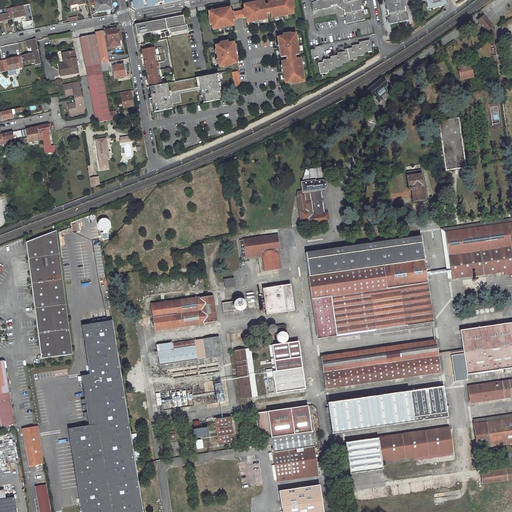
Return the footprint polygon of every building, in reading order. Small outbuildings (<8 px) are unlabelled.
[(110,0),(99,0),(95,1),(97,11),(112,7),(110,0)] [(131,7),(135,10),(154,6),(153,4),(162,2),(163,4),(184,0),(131,0),(133,3),(130,3),(131,7)] [(264,1),(244,5),(245,9),(243,10),(243,11),(244,17),(245,18),(246,18),(247,23),(267,19),(266,14),(270,13),(271,18),(293,14),(292,8),(294,8),(291,0),(267,0),(268,4),(265,5),(264,1)] [(311,0),(313,0),(313,2),(312,2),(313,9),(337,4),(337,6),(343,9),(344,9),(347,23),(354,21),(354,18),(355,18),(356,21),(365,19),(360,0),(311,0)] [(383,0),(388,22),(395,20),(394,18),(396,18),(396,20),(403,19),(399,0),(383,0)] [(425,0),(426,4),(429,3),(431,10),(444,6),(443,3),(445,3),(444,0),(425,0)] [(30,4),(11,8),(13,14),(15,13),(16,18),(26,16),(27,22),(34,21),(30,4)] [(0,21),(14,19),(13,14),(11,8),(7,8),(8,14),(0,15),(0,21)] [(214,30),(233,26),(232,21),(234,20),(234,19),(233,13),(233,12),(231,12),(230,8),(210,12),(211,16),(210,16),(211,25),(213,24),(214,30)] [(243,11),(233,13),(234,19),(244,17),(243,11)] [(484,17),(478,21),(486,32),(492,27),(484,17)] [(134,25),(136,35),(171,28),(172,31),(169,31),(170,34),(187,31),(186,26),(184,26),(183,22),(183,18),(170,21),(169,18),(134,25)] [(117,28),(106,30),(108,41),(109,47),(120,45),(119,40),(121,39),(120,34),(118,34),(117,28)] [(107,62),(108,62),(105,42),(103,31),(95,32),(100,63),(107,62)] [(300,54),(296,33),(292,34),(291,33),(283,35),(283,37),(278,38),(282,58),(287,56),(288,60),(283,61),(287,83),(293,82),(293,84),(306,81),(301,58),(296,58),(296,55),(300,54)] [(101,74),(94,34),(80,37),(87,76),(101,74)] [(34,54),(22,57),(23,63),(35,60),(37,66),(41,64),(36,39),(26,41),(27,47),(33,46),(34,54)] [(353,47),(345,49),(346,51),(338,53),(338,55),(331,56),(331,58),(324,60),(324,62),(319,63),(321,74),(325,73),(325,71),(329,70),(332,70),(332,68),(336,67),(339,66),(339,64),(343,63),(347,62),(346,60),(350,59),(354,58),(354,56),(357,56),(361,55),(361,52),(364,52),(368,51),(368,49),(372,48),(370,39),(359,42),(360,44),(353,45),(353,47)] [(494,41),(489,42),(494,75),(498,74),(494,41)] [(237,63),(233,43),(227,44),(227,42),(219,43),(219,45),(215,46),(219,67),(223,66),(223,67),(232,65),(232,64),(237,63)] [(148,80),(149,87),(161,84),(160,78),(160,77),(156,55),(155,55),(154,48),(142,51),(143,58),(144,58),(145,65),(147,65),(148,65),(149,65),(149,68),(150,68),(150,70),(149,70),(149,69),(146,69),(145,69),(146,73),(147,73),(148,79),(148,80)] [(66,59),(65,60),(66,63),(60,64),(62,76),(79,72),(75,51),(65,53),(66,59)] [(10,71),(9,65),(18,64),(19,69),(24,68),(23,63),(22,57),(3,61),(5,72),(10,71)] [(35,60),(23,63),(24,68),(37,66),(35,60)] [(123,64),(113,66),(114,72),(112,73),(113,75),(114,74),(115,79),(126,77),(123,64)] [(470,65),(458,67),(460,80),(473,78),(470,65)] [(231,72),(234,87),(240,86),(237,71),(231,72)] [(103,75),(90,77),(98,123),(111,120),(110,116),(106,95),(103,75)] [(201,104),(220,101),(216,75),(197,78),(201,104)] [(90,77),(88,77),(96,123),(98,123),(90,77)] [(381,78),(367,89),(373,96),(374,96),(378,101),(382,98),(379,95),(384,91),(382,88),(386,85),(381,78)] [(480,82),(472,83),(474,91),(482,90),(480,82)] [(69,88),(65,88),(67,97),(74,95),(76,104),(68,105),(70,114),(74,113),(75,115),(85,113),(79,84),(69,86),(69,88)] [(158,88),(148,90),(152,109),(157,108),(158,112),(165,110),(164,105),(169,104),(168,97),(167,97),(166,91),(162,92),(161,88),(158,89),(158,88)] [(130,91),(120,93),(123,109),(133,107),(130,91)] [(181,107),(194,105),(192,97),(188,98),(188,100),(180,102),(181,107)] [(22,107),(2,112),(4,120),(14,118),(13,114),(16,113),(16,112),(23,110),(22,107)] [(458,118),(439,121),(446,171),(466,168),(458,118)] [(50,125),(37,127),(38,133),(42,132),(43,140),(44,144),(44,146),(44,148),(45,152),(45,154),(56,152),(55,146),(50,147),(48,131),(52,130),(50,125)] [(37,127),(26,129),(27,136),(27,138),(28,143),(43,140),(42,132),(38,133),(37,127)] [(76,128),(69,129),(70,137),(77,135),(76,128)] [(13,132),(2,134),(3,141),(4,141),(5,148),(11,146),(9,139),(14,138),(13,132)] [(105,139),(96,140),(100,170),(108,169),(107,159),(108,159),(105,139)] [(318,223),(318,222),(326,221),(328,218),(327,212),(324,212),(320,189),(324,189),(327,185),(327,182),(324,180),(316,181),(316,180),(311,181),(311,179),(319,178),(317,168),(306,169),(302,182),(308,181),(308,182),(302,182),(303,191),(298,192),(298,196),(302,225),(311,223),(311,224),(318,223)] [(420,169),(406,171),(409,190),(411,190),(412,201),(424,199),(420,169)] [(511,218),(440,229),(447,279),(452,278),(445,232),(511,222),(511,218)] [(511,222),(445,232),(452,278),(473,275),(505,271),(505,275),(511,274),(511,322),(460,330),(467,374),(511,367),(511,379),(468,386),(471,402),(511,395),(511,417),(474,423),(477,447),(511,441),(511,222)] [(73,355),(55,232),(26,243),(42,359),(73,355)] [(279,234),(240,240),(243,259),(258,257),(260,272),(280,269),(277,249),(280,249),(279,234)] [(421,236),(306,253),(319,337),(377,329),(377,333),(433,325),(421,236)] [(234,278),(224,280),(226,288),(235,287),(234,278)] [(263,288),(265,303),(261,303),(262,308),(262,309),(261,309),(261,310),(262,311),(262,312),(263,312),(265,311),(265,310),(266,310),(267,314),(294,310),(290,284),(263,288)] [(213,295),(151,304),(155,330),(216,321),(213,295)] [(246,306),(246,304),(245,303),(244,301),(243,300),(241,299),(239,299),(238,300),(236,301),(234,302),(223,304),(224,311),(235,310),(236,311),(237,312),(239,312),(242,312),(243,311),(245,309),(246,307),(246,306)] [(67,430),(80,511),(143,511),(139,481),(136,463),(134,451),(133,446),(131,434),(113,321),(82,326),(89,376),(84,376),(80,377),(88,426),(67,430)] [(270,326),(268,328),(268,329),(268,330),(268,331),(269,333),(270,334),(272,335),(273,335),(274,335),(276,334),(277,333),(277,332),(278,331),(278,330),(277,327),(276,326),(275,325),(274,325),(271,325),(270,326)] [(219,337),(205,339),(207,357),(222,355),(219,337)] [(205,339),(195,340),(198,358),(207,357),(205,339)] [(158,343),(160,364),(198,358),(195,340),(174,343),(174,341),(158,343)] [(436,340),(321,356),(326,387),(441,371),(436,340)] [(299,341),(272,345),(276,371),(266,372),(270,393),(306,388),(299,341)] [(245,348),(235,350),(242,398),(252,397),(245,348)] [(0,427),(13,425),(4,368),(3,361),(0,361),(0,427)] [(195,375),(212,372),(210,363),(191,366),(192,373),(194,372),(195,375)] [(191,386),(162,391),(164,410),(194,405),(191,386)] [(444,386),(328,402),(333,433),(448,416),(444,386)] [(216,394),(207,395),(208,403),(217,401),(216,394)] [(318,474),(314,446),(315,446),(313,431),(312,431),(308,405),(255,413),(259,438),(267,437),(267,441),(272,441),(272,444),(278,480),(318,474)] [(511,413),(473,419),(474,423),(511,417),(511,413)] [(230,417),(216,419),(220,444),(234,442),(230,417)] [(176,425),(169,426),(170,434),(177,433),(176,425)] [(200,427),(195,428),(196,436),(211,434),(209,426),(200,427)] [(351,441),(347,442),(351,473),(383,468),(382,461),(416,456),(451,450),(452,450),(449,426),(372,438),(366,439),(357,440),(351,441)] [(38,427),(22,429),(28,466),(44,464),(43,455),(38,427)] [(179,441),(171,442),(172,451),(180,450),(179,441)] [(416,459),(452,454),(451,450),(416,456),(416,459)] [(251,460),(254,485),(263,484),(259,459),(251,460)] [(254,485),(251,460),(238,463),(242,487),(254,485)] [(233,462),(214,465),(218,491),(237,488),(233,462)] [(511,466),(481,471),(483,483),(511,478),(511,466)] [(323,511),(320,483),(280,489),(282,511),(323,511)] [(51,511),(47,486),(37,487),(40,511),(51,511)] [(0,501),(0,511),(16,511),(14,499),(0,501)]
